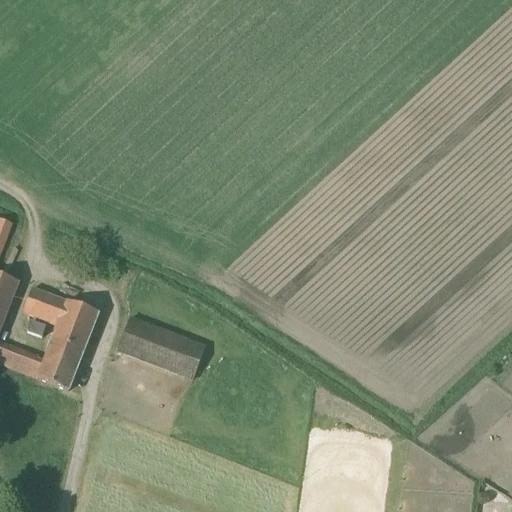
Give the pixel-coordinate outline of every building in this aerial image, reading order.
[(0,222),(0,250),(1,251),(10,226),(0,222)] [(0,331),(18,285),(0,277),(0,331)] [(56,327),(43,360),(35,381),(68,394),(98,315),(33,290),(23,314),(56,327)] [(130,318),(116,354),(192,383),(206,348),(130,318)] [(31,324),(27,336),(42,341),(46,329),(31,324)]
